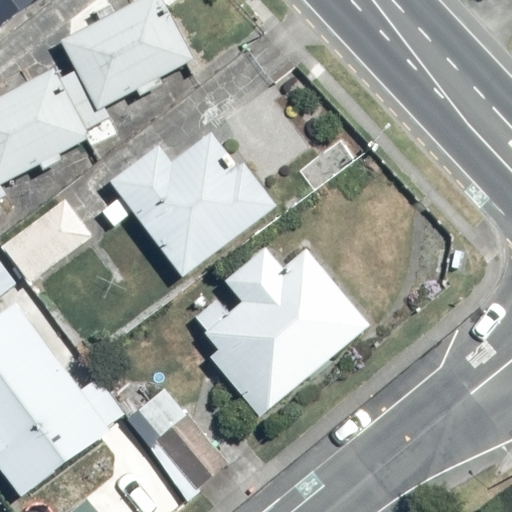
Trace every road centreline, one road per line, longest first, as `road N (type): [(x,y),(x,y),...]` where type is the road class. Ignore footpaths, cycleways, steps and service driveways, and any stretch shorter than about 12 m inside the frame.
road 1 (secondary): [(511,227),(309,0)]
road 2 (residential): [(331,511),(511,360)]
road 3 (secondary): [(407,0),(511,109)]
